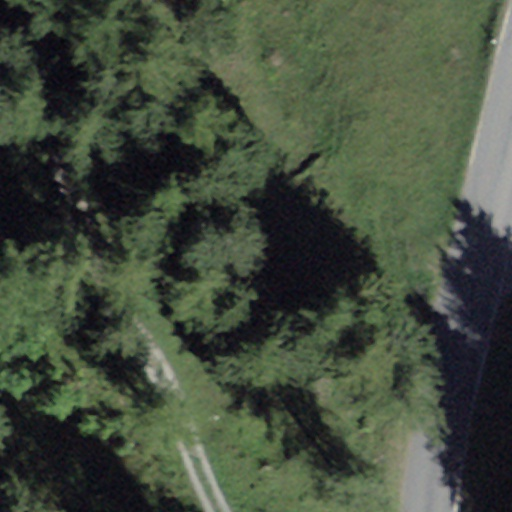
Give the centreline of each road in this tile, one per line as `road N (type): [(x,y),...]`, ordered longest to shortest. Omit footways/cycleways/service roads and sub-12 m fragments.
road 1 (track): [(0,59),(51,294),(195,511)]
road 2 (tertiary): [(511,121),(464,302),(433,511)]
